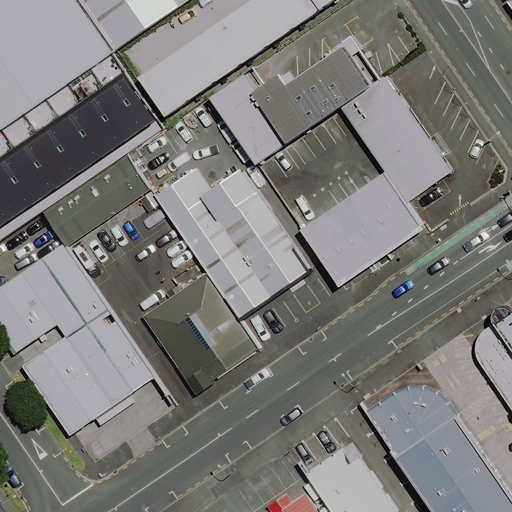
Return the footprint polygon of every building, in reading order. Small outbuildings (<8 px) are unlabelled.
[(0,0),(0,129),(115,52),(80,0),(0,0)] [(80,0),(115,52),(187,0),(80,0)] [(321,9),(314,0),(249,0),(141,74),(168,114),(321,9)] [(247,72),(213,95),(258,164),(376,87),(348,45),(288,84),(281,73),(258,89),(247,72)] [(0,225),(160,116),(127,69),(0,155),(0,225)] [(345,108),(382,176),(407,203),(453,173),(390,78),(345,108)] [(127,157),(47,213),(70,246),(150,191),(127,157)] [(149,193),(165,218),(200,271),(232,321),(303,275),(236,172),(207,191),(191,167),(149,193)] [(343,199),(303,226),(341,284),(383,256),(425,229),(407,203),(382,176),(343,199)] [(0,339),(9,353),(49,327),(57,338),(100,310),(93,299),(57,243),(0,281),(0,339)] [(200,271),(134,313),(187,395),(252,353),(232,321),(200,271)] [(511,428),(511,304),(466,335),(462,345),(463,355),(511,428)] [(57,338),(16,363),(62,436),(147,382),(100,310),(57,338)] [(436,511),(511,511),(511,486),(446,387),(439,378),(434,372),(427,370),(420,370),(409,377),(402,382),(365,406),(436,511)] [(398,511),(362,457),(352,464),(340,445),(304,469),(332,511),(398,511)] [(307,511),(295,494),(269,511),(307,511)]
